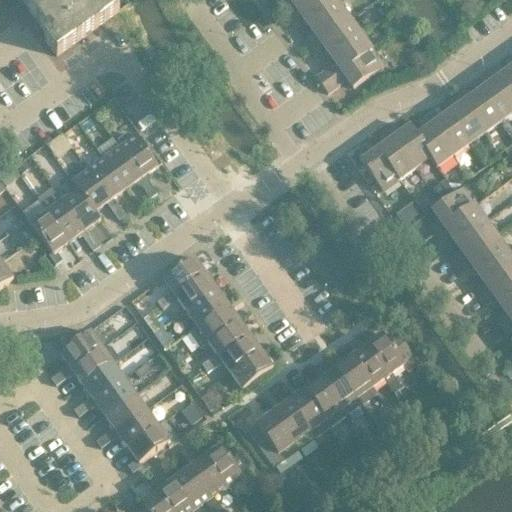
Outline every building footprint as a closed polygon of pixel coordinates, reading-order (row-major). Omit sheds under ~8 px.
[(6,0),(9,4),(15,0),(19,0),(47,38),(44,41),(56,58),(119,13),(109,0),(0,0),(0,4),(1,3),(0,2),(0,1),(0,0),(6,0)] [(281,11),(286,20),(313,0),(286,0),(290,5),(281,11)] [(332,0),(313,0),(286,20),(292,28),(302,21),(307,28),(338,7),(332,0)] [(303,43),(309,51),(349,22),(338,7),(307,28),(312,36),(303,43)] [(349,22),(309,51),(315,59),(324,52),(330,60),(360,38),(349,22)] [(325,74),(331,82),(371,53),(360,38),(330,60),(335,67),(325,74)] [(331,82),(337,90),(347,83),(353,92),(383,70),(371,53),(331,82)] [(511,109),(511,76),(509,73),(502,78),(495,69),(487,75),(511,109)] [(328,97),(337,90),(331,82),(325,74),(316,81),(328,97)] [(500,126),(511,116),(511,109),(487,75),(479,81),(485,90),(478,95),(500,126)] [(484,137),(500,126),(478,95),(471,101),(464,91),(456,97),(484,137)] [(469,148),(484,137),(456,97),(447,103),(454,112),(447,118),(469,148)] [(453,159),(469,148),(447,118),(439,123),(433,114),(424,120),(453,159)] [(436,171),(453,159),(424,120),(416,125),(423,135),(417,139),(416,140),(431,161),(430,162),(436,171)] [(415,172),(430,162),(431,161),(416,140),(417,139),(410,130),(401,136),(395,127),(386,133),(415,172)] [(399,183),(415,172),(386,133),(378,138),(385,148),(378,153),(399,183)] [(144,193),(151,188),(144,179),(157,170),(133,136),(127,135),(118,142),(117,148),(141,182),(137,184),(144,193)] [(141,182),(117,148),(114,145),(99,156),(104,162),(125,193),(137,184),(141,182)] [(399,183),(378,153),(370,158),(363,149),(354,155),(383,195),(399,183)] [(125,193),(104,162),(88,173),(110,204),(106,207),(113,215),(119,211),(113,202),(125,193)] [(24,164),(17,170),(21,177),(29,171),(24,164)] [(11,173),(0,180),(0,181),(6,190),(17,182),(11,173)] [(110,204),(88,173),(72,185),(77,193),(78,193),(94,215),(106,207),(110,204)] [(151,188),(144,193),(150,202),(157,197),(151,188)] [(428,229),(434,237),(474,209),(462,192),(432,214),(438,222),(428,229)] [(78,193),(77,193),(62,204),(84,235),(80,237),(87,246),(93,241),(87,232),(100,223),(94,215),(78,193)] [(46,215),(68,246),(80,237),(84,235),(62,204),(46,215)] [(474,209),(434,237),(440,246),(449,239),(455,246),(485,224),(474,209)] [(119,211),(113,215),(119,224),(126,219),(119,211)] [(68,246),(46,215),(30,227),(51,257),(48,259),(55,268),(62,263),(56,255),(68,246)] [(451,260),(456,269),(496,240),(485,224),(455,246),(460,254),(451,260)] [(472,270),(477,277),(507,256),(496,240),(456,269),(462,277),(472,270)] [(93,241),(87,246),(93,255),(100,250),(93,241)] [(473,292),(479,300),(511,275),(511,262),(507,256),(477,277),(482,285),(473,292)] [(174,299),(205,277),(193,261),(162,283),(171,295),(174,299)] [(0,267),(0,291),(13,282),(1,266),(0,267)] [(494,301),(499,309),(511,299),(511,275),(479,300),(485,308),(494,301)] [(185,315),(216,293),(205,277),(174,299),(171,295),(164,300),(170,308),(177,303),(185,315)] [(197,331),(227,309),(216,293),(185,315),(197,331)] [(495,323),(501,331),(511,323),(511,299),(499,309),(505,316),(495,323)] [(162,314),(170,308),(164,300),(157,306),(162,314)] [(239,324),(227,309),(197,331),(189,336),(200,351),(208,346),(239,324)] [(511,335),(511,323),(501,331),(507,339),(511,335)] [(250,340),(239,324),(208,346),(216,358),(219,362),(250,340)] [(59,342),(66,352),(78,344),(70,333),(59,342)] [(59,357),(69,370),(71,374),(102,351),(90,335),(78,344),(66,352),(59,357)] [(383,382),(389,390),(397,384),(391,377),(403,369),(408,375),(417,368),(395,337),(386,343),(382,337),(366,349),(388,379),(383,382)] [(167,338),(159,344),(160,346),(164,351),(172,345),(167,338)] [(216,358),(209,363),(215,371),(222,366),(230,377),(261,355),(250,340),(219,362),(216,358)] [(366,349),(350,360),(372,391),(383,382),(388,379),(366,349)] [(69,370),(60,376),(65,383),(73,377),(82,389),(113,367),(112,366),(116,363),(117,358),(111,351),(106,350),(103,353),(102,351),(71,374),(69,370)] [(176,353),(169,358),(176,367),(185,361),(180,354),(176,353)] [(272,371),(261,355),(230,377),(241,394),(272,371)] [(377,397),(372,391),(350,360),(335,371),(361,408),(377,397)] [(207,376),(215,371),(209,363),(201,368),(207,376)] [(147,366),(134,375),(139,382),(152,374),(147,366)] [(124,383),(113,367),(82,389),(91,401),(93,405),(124,383)] [(335,371),(319,382),(345,419),(361,408),(335,371)] [(56,389),(65,383),(60,376),(51,383),(56,389)] [(330,431),(345,419),(319,382),(303,393),(330,431)] [(91,401),(82,407),(87,414),(96,408),(104,420),(135,398),(124,383),(93,405),(91,401)] [(402,391),(397,384),(389,390),(394,397),(402,391)] [(212,392),(200,401),(209,413),(220,404),(212,392)] [(330,431),(303,393),(288,405),(314,442),(330,431)] [(146,414),(135,398),(104,420),(113,432),(116,436),(146,414)] [(314,442),(288,405),(272,416),(299,453),(314,442)] [(78,421),(87,414),(82,407),(73,414),(78,421)] [(192,407),(183,414),(192,427),(201,421),(192,407)] [(429,413),(419,420),(426,430),(428,429),(437,423),(429,413)] [(113,432),(104,439),(109,445),(118,439),(127,451),(158,429),(146,414),(116,436),(113,432)] [(273,471),(299,453),(272,416),(247,434),(273,471)] [(415,419),(400,430),(409,442),(419,435),(424,432),(415,419)] [(165,424),(158,429),(127,451),(135,464),(127,470),(132,476),(141,469),(140,467),(166,448),(168,450),(178,443),(165,424)] [(386,434),(381,438),(391,451),(396,448),(386,434)] [(381,438),(376,442),(386,455),(391,451),(381,438)] [(100,452),(109,445),(104,439),(95,445),(100,452)] [(203,461),(225,491),(249,474),(235,455),(227,460),(219,449),(203,461)] [(360,473),(365,469),(355,456),(351,459),(360,473)] [(355,477),(360,473),(351,459),(346,463),(355,477)] [(209,511),(212,511),(219,507),(213,500),(225,491),(203,461),(187,472),(210,503),(205,506),(209,511)] [(172,483),(192,511),(196,511),(205,506),(210,503),(187,472),(172,483)] [(330,480),(323,485),(330,496),(337,491),(330,480)] [(192,511),(172,483),(156,494),(169,511),(192,511)] [(324,489),(317,493),(323,501),(329,497),(324,489)] [(169,511),(156,494),(140,506),(143,511),(169,511)]
